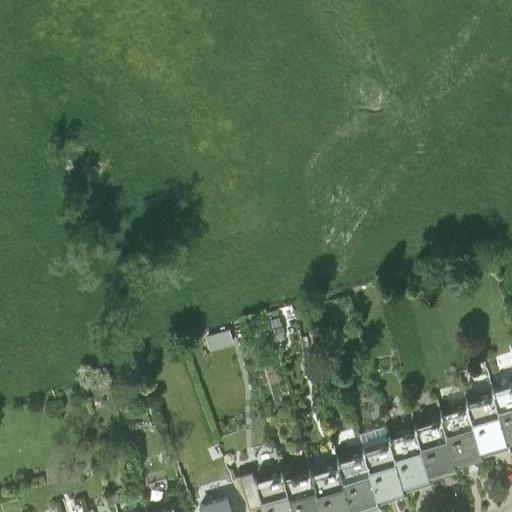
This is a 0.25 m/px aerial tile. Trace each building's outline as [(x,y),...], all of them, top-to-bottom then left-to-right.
[(511,382),(508,383),(509,385),(491,390),(492,394),(505,441),(511,439),(511,382)] [(492,394),(487,396),(487,394),(481,396),(481,397),(466,402),(467,405),(480,452),(506,445),(505,441),(492,394)] [(467,405),(461,406),(461,405),(455,407),(456,408),(440,413),(441,416),(454,463),(481,456),(480,452),(467,405)] [(441,416),(435,418),(435,416),(429,418),(430,420),(414,424),(415,428),(429,475),(455,468),(454,463),(441,416)] [(357,433),(361,447),(378,442),(383,440),(383,442),(389,440),(388,436),(385,425),(357,433)] [(429,475),(415,428),(410,430),(409,428),(404,430),(404,431),(388,436),(389,440),(403,486),(429,479),(429,475)] [(403,486),(389,440),(383,442),(383,440),(378,442),(361,447),(363,452),(376,498),(404,490),(403,486)] [(363,452),(358,453),(358,452),(352,453),(352,455),(336,460),(337,463),(351,510),(377,502),(376,498),(363,452)] [(332,463),(326,465),(327,466),(311,471),(322,511),(351,511),(351,510),(337,463),(332,465),(332,463)] [(251,467),(237,471),(238,475),(247,507),(261,503),(254,479),(251,467)] [(310,467),(305,469),(304,468),(298,469),(299,471),(282,475),(292,511),(322,511),(311,471),(310,467)] [(281,472),(276,473),(275,471),(270,473),(270,475),(254,479),(261,503),(263,511),(292,511),(282,475),(281,472)] [(230,511),(226,496),(199,503),(201,511),(230,511)]
